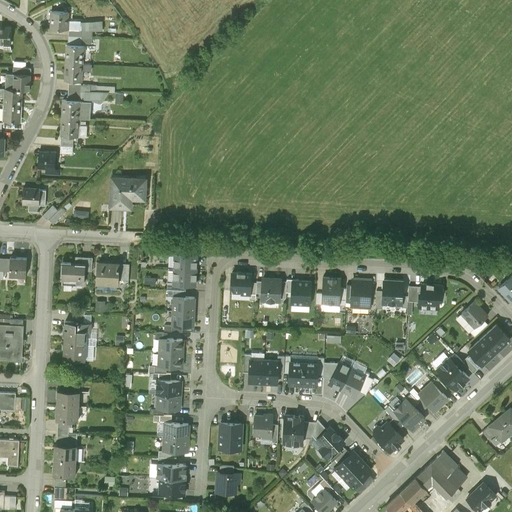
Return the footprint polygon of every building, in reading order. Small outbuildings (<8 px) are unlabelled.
[(67,12),(51,11),(51,27),(67,28),(67,12)] [(0,43),(10,44),(11,28),(0,27),(0,43)] [(82,29),(70,28),(69,36),(81,37),(82,37),(82,29)] [(66,63),(82,64),(83,46),(67,45),(66,63)] [(81,82),(82,64),(66,63),(65,81),(81,82)] [(13,68),(13,74),(30,75),(30,76),(31,76),(31,69),(13,68)] [(21,91),(29,91),(30,76),(30,75),(13,74),(6,74),(6,89),(21,90),(21,91)] [(4,106),(20,106),(21,91),(21,90),(6,89),(5,89),(4,106)] [(81,92),(69,91),(69,99),(80,99),(81,92)] [(63,101),(63,119),(79,120),(80,102),(63,101)] [(3,122),(19,123),(20,106),(4,106),(3,122)] [(79,120),(63,119),(62,137),(78,138),(79,120)] [(61,169),(54,169),(56,153),(40,152),(38,168),(46,169),(46,174),(60,175),(61,169)] [(112,176),(111,207),(131,208),(131,198),(145,199),(146,178),(112,176)] [(23,204),(31,205),(30,209),(40,209),(40,206),(45,206),(46,191),(39,191),(40,189),(23,188),(23,204)] [(53,206),(42,216),(47,221),(49,220),(57,211),(53,206)] [(57,211),(49,220),(53,224),(65,212),(61,207),(57,211)] [(91,219),(91,209),(77,208),(77,218),(91,219)] [(196,271),(197,256),(187,255),(175,255),(175,256),(174,269),(196,271)] [(80,256),(80,263),(85,263),(85,270),(92,270),(92,257),(80,256)] [(25,276),(26,258),(10,258),(10,275),(25,276)] [(80,263),(62,262),(61,284),(77,285),(77,283),(84,283),(85,270),(85,263),(80,263)] [(117,279),(118,263),(98,262),(97,290),(103,290),(103,293),(111,293),(111,290),(117,291),(117,279)] [(129,264),(118,263),(117,279),(128,280),(129,264)] [(195,285),(196,271),(174,269),(173,283),(173,284),(185,285),(195,285)] [(231,292),(242,292),(242,294),(250,295),(250,282),(251,274),(232,273),(231,292)] [(499,288),(511,301),(511,276),(499,288)] [(340,288),(341,278),(323,277),(322,294),(321,303),(339,304),(340,288)] [(280,281),(280,279),(263,278),(263,281),(262,294),(262,300),(279,301),(280,298),(280,281)] [(287,279),(286,282),(286,293),(292,293),(293,281),(298,281),(298,280),(287,279)] [(369,308),(371,280),(353,279),(352,285),(351,303),(351,307),(369,308)] [(402,296),(403,281),(384,280),(382,303),(401,304),(402,296)] [(309,305),(311,282),(298,281),(293,281),(292,293),(291,304),(309,305)] [(167,290),(185,291),(185,285),(173,284),(173,283),(167,282),(167,290)] [(440,299),(441,285),(434,285),(434,284),(426,283),(426,284),(422,284),(422,286),(422,292),(420,292),(419,302),(419,307),(438,308),(438,298),(440,299)] [(422,292),(422,286),(408,286),(408,296),(408,301),(419,302),(420,292),(422,292)] [(194,312),(194,297),(174,296),(173,311),(194,312)] [(461,313),(475,327),(483,319),(487,315),(474,301),(461,313)] [(193,327),(194,312),(173,311),(172,326),(182,326),(193,327)] [(10,319),(10,324),(9,331),(23,332),(23,320),(10,319)] [(488,324),(483,319),(475,327),(470,332),(474,336),(488,324)] [(85,330),(86,322),(84,322),(73,321),(65,321),(64,344),(85,345),(86,330),(85,330)] [(10,324),(0,323),(0,345),(1,346),(0,355),(0,359),(17,360),(17,357),(21,358),(23,332),(9,331),(10,324)] [(510,339),(496,324),(468,350),(471,353),(482,365),(510,339)] [(182,353),(182,340),(177,340),(167,338),(161,338),(160,352),(182,353)] [(85,359),(85,345),(64,344),(63,358),(85,359)] [(181,367),(182,353),(160,352),(159,366),(166,366),(181,367)] [(454,353),(449,357),(461,369),(466,365),(462,361),(454,353)] [(473,373),(482,365),(471,353),(462,361),(466,365),(473,373)] [(456,389),(469,377),(461,369),(449,357),(437,369),(456,389)] [(249,382),(263,382),(264,359),(251,359),(250,359),(249,372),(249,382)] [(263,382),(277,383),(277,373),(278,360),(277,360),(264,359),(263,382)] [(323,377),(332,377),(339,362),(324,361),(323,375),(323,377)] [(329,383),(342,389),(351,369),(352,367),(340,361),(339,362),(332,377),(329,383)] [(289,384),(303,384),(304,362),(290,362),(289,374),(289,384)] [(303,384),(316,385),(317,375),(318,363),(304,362),(303,384)] [(361,374),(351,369),(342,389),(355,396),(358,391),(365,376),(363,376),(361,375),(361,374)] [(363,376),(365,376),(358,391),(366,395),(373,378),(368,376),(369,373),(365,371),(363,376)] [(437,378),(432,382),(442,392),(446,388),(437,378)] [(159,394),(179,395),(180,381),(157,380),(156,394),(159,394)] [(71,383),(60,382),(60,390),(79,391),(80,384),(71,384),(71,383)] [(434,410),(447,398),(432,382),(419,394),(434,410)] [(79,406),(79,391),(60,390),(58,389),(57,405),(79,406)] [(16,393),(0,391),(0,409),(15,410),(16,397),(16,393)] [(164,409),(179,410),(179,395),(159,394),(158,409),(164,409)] [(407,399),(414,407),(419,402),(410,394),(406,398),(407,399)] [(421,396),(416,400),(425,409),(429,405),(421,396)] [(412,430),(425,418),(414,407),(407,399),(402,403),(402,402),(394,409),(394,410),(394,411),(401,419),(412,430)] [(78,421),(79,406),(57,405),(56,420),(58,420),(72,421),(78,421)] [(389,414),(397,423),(401,419),(394,411),(389,406),(385,410),(389,414)] [(511,408),(511,407),(504,414),(503,413),(488,425),(496,435),(491,439),(495,444),(511,429),(511,408)] [(268,416),(254,415),(253,434),(262,434),(262,436),(271,437),(272,424),(273,414),(268,414),(268,416)] [(303,420),(304,416),(285,414),(283,443),(302,444),(302,438),(303,420)] [(401,427),(397,423),(389,414),(384,418),(387,421),(396,431),(401,427)] [(327,429),(317,418),(316,421),(312,434),(316,440),(318,438),(317,438),(327,429)] [(72,427),(72,421),(58,420),(58,432),(69,433),(69,427),(72,427)] [(316,421),(303,420),(302,438),(311,438),(312,434),(316,421)] [(403,439),(396,431),(387,421),(381,426),(377,426),(374,429),(374,434),(390,451),(403,439)] [(187,437),(188,423),(165,422),(165,436),(187,437)] [(230,448),(231,422),(220,422),(219,447),(230,448)] [(241,449),(242,423),(231,422),(230,448),(241,449)] [(496,435),(488,425),(482,430),(490,440),(491,439),(496,435)] [(319,449),(327,457),(344,441),(330,426),(327,429),(317,438),(318,438),(324,444),(319,449)] [(69,433),(58,432),(57,444),(77,445),(77,433),(69,433)] [(187,451),(187,437),(165,436),(164,450),(174,451),(187,451)] [(0,456),(8,457),(8,464),(18,465),(19,441),(0,439),(0,456)] [(76,460),(77,445),(57,444),(55,444),(55,459),(76,460)] [(339,464),(350,453),(346,449),(335,459),(339,464)] [(416,476),(426,487),(432,482),(446,497),(447,496),(456,487),(467,477),(456,466),(458,465),(443,450),(435,456),(416,476)] [(362,460),(353,451),(350,453),(339,464),(335,467),(344,477),(362,460)] [(75,476),(76,460),(55,459),(54,474),(56,475),(66,475),(75,476)] [(370,469),(362,460),(344,477),(353,486),(355,485),(367,473),(370,469)] [(157,477),(160,477),(185,478),(186,464),(176,463),(158,463),(157,477)] [(239,473),(234,473),(219,472),(218,472),(217,490),(235,491),(235,482),(239,482),(239,473)] [(374,480),(367,473),(355,485),(361,492),(374,480)] [(66,475),(56,475),(55,486),(66,487),(66,475)] [(416,476),(385,505),(391,511),(407,511),(404,508),(412,501),(426,487),(416,476)] [(160,477),(159,492),(164,492),(182,493),(184,493),(185,478),(160,477)] [(320,483),(328,491),(332,487),(324,479),(320,483)] [(483,481),(467,498),(479,510),(496,494),(483,481)] [(456,487),(447,496),(452,501),(461,492),(456,487)] [(312,501),(322,511),(325,511),(337,501),(325,488),(320,493),(320,492),(315,496),(316,497),(312,501)] [(17,496),(4,495),(4,508),(10,509),(10,507),(16,507),(17,496)] [(54,507),(60,507),(75,507),(75,500),(66,499),(55,499),(54,507)] [(300,505),(306,511),(310,511),(312,510),(304,501),(300,505)] [(423,511),(412,501),(404,508),(407,511),(423,511)]
